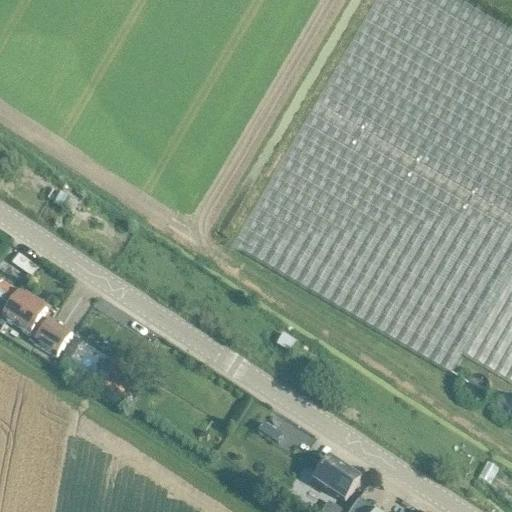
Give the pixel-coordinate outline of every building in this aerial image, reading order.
[(511,0),(389,0),(384,10),(511,85),(511,0)] [(0,324),(20,295),(2,283),(0,287),(0,324)] [(20,295),(0,324),(0,325),(4,328),(7,324),(37,343),(35,347),(57,361),(62,353),(73,336),(50,322),(46,329),(39,325),(48,312),(20,295)] [(161,342),(157,349),(176,362),(181,354),(161,342)] [(129,390),(140,375),(118,361),(108,376),(129,390)] [(329,461),(314,485),(345,505),(360,481),(329,461)]
